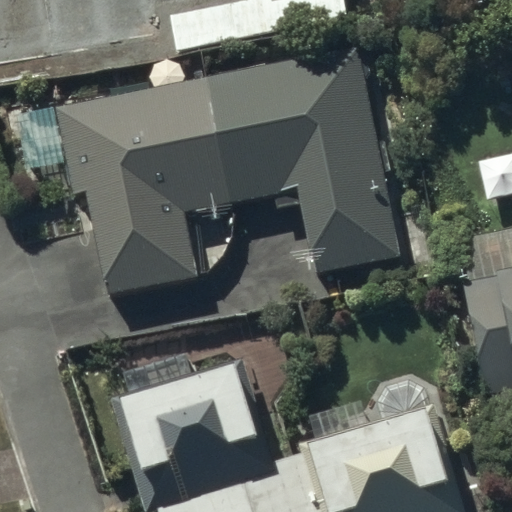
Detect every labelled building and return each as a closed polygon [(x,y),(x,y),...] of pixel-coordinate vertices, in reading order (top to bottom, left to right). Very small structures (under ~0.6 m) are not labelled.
[(0,0),(0,53),(159,28),(154,0),(0,0)] [(235,0),(174,12),(180,46),(349,14),(346,0),(235,0)] [(114,289),(200,271),(186,208),(297,184),(316,271),(401,253),(356,41),(62,105),(81,189),(92,186),(114,289)] [(511,223),(463,235),(472,275),(462,278),(493,411),(511,407),(511,223)] [(386,413),(381,414),(369,418),(363,399),(310,414),(315,434),(309,436),(311,445),(274,456),(244,354),(195,369),(190,354),(129,371),(135,390),(114,396),(147,510),(159,507),(160,511),(465,511),(433,400),(426,402),(426,400),(426,398),(426,396),(426,394),(425,393),(424,391),(424,389),(423,387),(421,386),(420,384),(419,383),(417,382),(416,381),(414,380),(412,379),(410,379),(408,378),(406,378),(405,378),(403,378),(401,378),(399,378),(397,379),(395,379),(393,380),(392,381),(390,382),(389,384),(387,385),(386,387),(385,388),(384,390),(383,392),(383,394),(382,396),(382,397),(382,399),(382,401),(382,403),(383,405),(383,407),(384,409),(385,410),(386,412),(386,413)]
